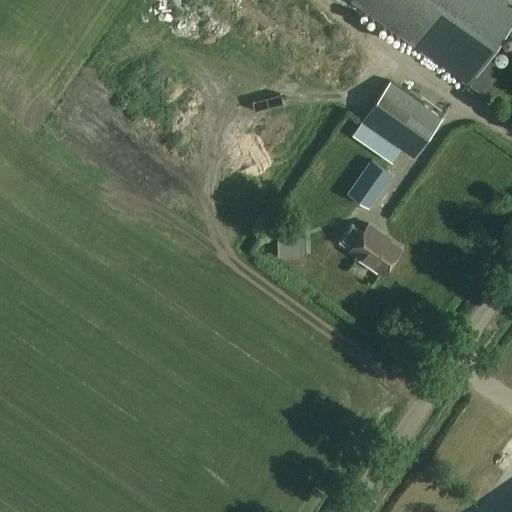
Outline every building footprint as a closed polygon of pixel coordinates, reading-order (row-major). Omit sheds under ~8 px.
[(511,23),(511,3),(507,0),(349,0),(470,84),(511,23)] [(353,63),(361,80),(379,71),(370,54),(353,63)] [(432,130),(381,93),(361,121),(412,158),(432,130)] [(363,231),(352,223),(339,242),(350,250),(349,251),(383,275),(401,249),(380,235),(381,233),(368,224),(363,231)] [(303,226),(275,227),(276,256),(305,255),(303,226)] [(511,449),(511,436),(502,438),(504,451),(511,449)]
